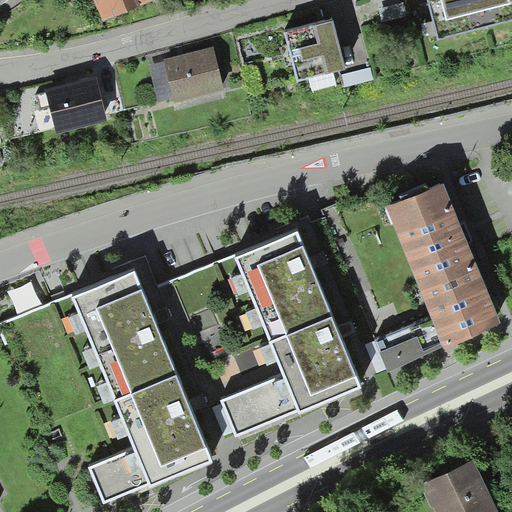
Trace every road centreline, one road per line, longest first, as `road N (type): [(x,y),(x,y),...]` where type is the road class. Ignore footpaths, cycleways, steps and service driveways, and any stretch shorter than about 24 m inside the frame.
road 1 (residential): [(511,125),(264,182),(0,261)]
road 2 (secondary): [(237,511),(511,375)]
road 3 (residential): [(273,0),(0,70)]
